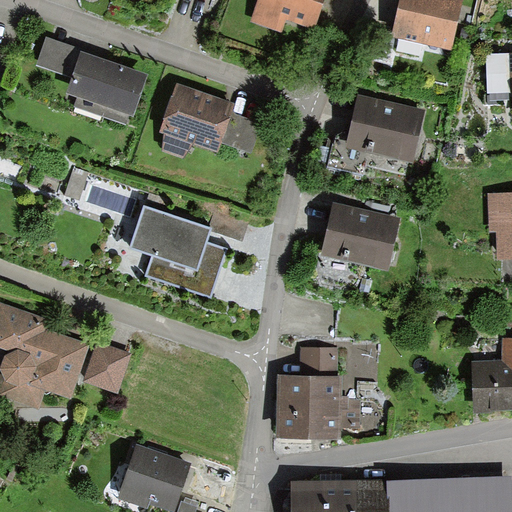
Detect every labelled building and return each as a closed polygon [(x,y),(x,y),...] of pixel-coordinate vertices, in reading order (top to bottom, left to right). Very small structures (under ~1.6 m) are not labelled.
[(258,0),(250,23),(283,34),(287,22),(314,32),(325,0),(258,0)] [(402,0),(394,39),(452,52),(463,0),(402,0)] [(134,120),(148,77),(105,62),(84,55),(85,52),(47,38),(36,69),(71,81),(63,105),(127,127),(130,118),(134,120)] [(511,56),(488,57),(488,95),(511,94),(511,56)] [(223,146),(250,155),(260,128),(232,117),(236,107),(178,86),(160,136),(164,137),(163,153),(182,160),(193,147),(219,156),(223,146)] [(426,112),(359,97),(346,151),(414,167),(426,112)] [(75,168),(65,197),(79,203),(90,173),(75,168)] [(511,195),(488,197),(489,233),(496,233),(497,263),(511,262),(511,195)] [(366,210),(334,203),(322,258),(388,273),(400,218),(366,210)] [(146,279),(211,300),(228,250),(210,244),(215,231),(143,208),(128,251),(152,259),(146,279)] [(72,401),(91,346),(49,332),(52,322),(0,304),(0,392),(2,393),(0,397),(38,411),(45,391),(72,401)] [(473,361),(474,415),(511,414),(511,337),(501,338),(501,360),(473,361)] [(85,385),(118,396),(132,356),(99,344),(85,385)] [(279,380),(276,443),(341,445),(342,428),(360,428),(361,401),(342,401),(343,378),(338,378),(339,350),(302,348),(301,381),(279,380)] [(171,458),(136,446),(117,502),(145,511),(147,511),(150,505),(169,511),(176,511),(192,465),(171,458)] [(387,483),(291,485),(291,511),(511,511),(511,481),(387,483)] [(185,504),(182,503),(179,511),(196,511),(199,504),(186,500),(185,504)]
